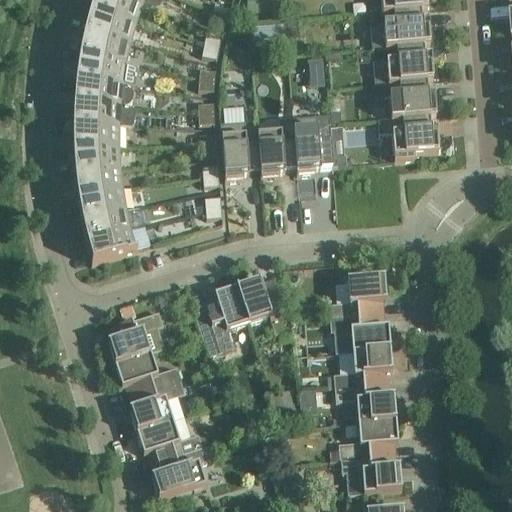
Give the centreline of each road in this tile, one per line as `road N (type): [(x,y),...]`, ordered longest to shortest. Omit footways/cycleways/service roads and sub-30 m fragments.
road 1 (residential): [(68,314),(258,254),(429,243)]
road 2 (residential): [(68,314),(45,241),(37,160),(39,80),(61,0)]
road 3 (residential): [(122,511),(122,488),(68,314)]
road 4 (residential): [(492,187),(479,0)]
road 5 (unclassified): [(440,421),(429,243)]
